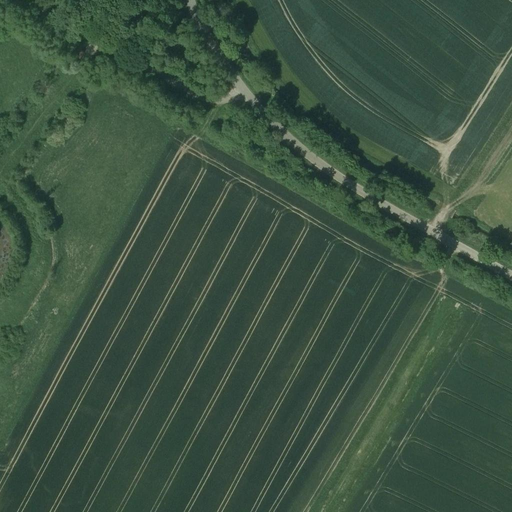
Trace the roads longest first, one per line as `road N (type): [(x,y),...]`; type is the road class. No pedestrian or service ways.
road 1 (unclassified): [(511,275),(315,160),(244,89)]
road 2 (unclassified): [(244,89),(226,100),(205,99),(27,0)]
road 3 (track): [(431,231),(473,189),(511,128)]
